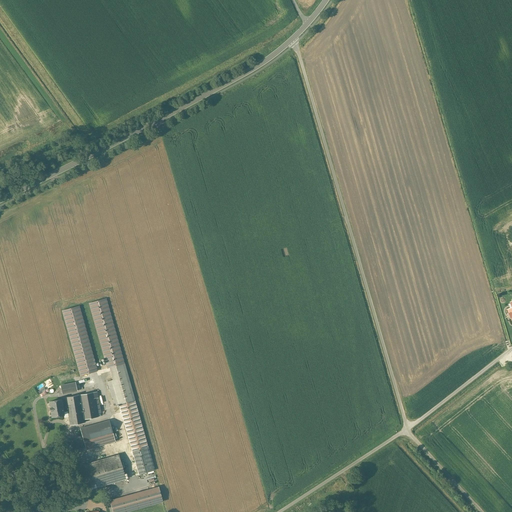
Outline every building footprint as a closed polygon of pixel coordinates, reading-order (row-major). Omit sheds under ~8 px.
[(123,363),(105,298),(90,303),(108,368),(109,367),(123,363)] [(96,371),(78,306),(63,310),(79,367),(81,375),(96,371)] [(123,363),(109,367),(113,379),(107,381),(113,406),(119,404),(133,400),(123,363)] [(75,382),(60,385),(62,394),(77,391),(75,382)] [(97,392),(66,397),(67,405),(66,405),(66,407),(63,407),(63,412),(68,411),(70,425),(84,422),(84,423),(85,422),(84,419),(98,417),(97,413),(95,399),(98,398),(97,392)] [(61,400),(49,402),(50,408),(51,411),(51,410),(52,417),(64,415),(63,412),(63,407),(61,400)] [(133,400),(119,404),(132,452),(147,448),(133,400)] [(109,420),(80,428),(84,442),(113,434),(109,420)] [(113,434),(84,442),(86,450),(115,442),(113,434)] [(74,441),(69,442),(67,446),(68,451),(72,454),(77,453),(80,448),(79,443),(74,441)] [(147,448),(132,452),(139,474),(153,470),(147,448)] [(118,454),(79,466),(86,490),(125,478),(118,454)] [(158,487),(110,500),(113,511),(123,511),(162,501),(158,487)]
